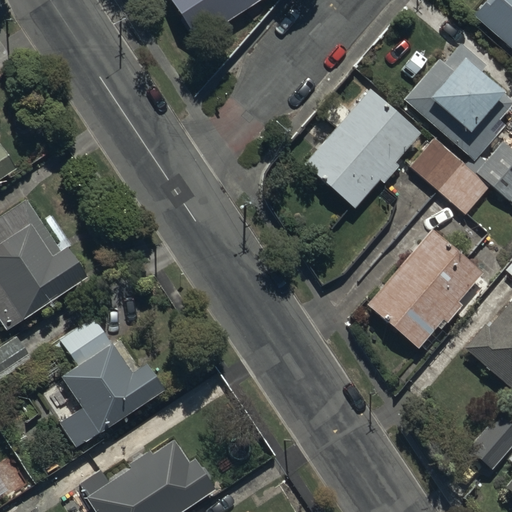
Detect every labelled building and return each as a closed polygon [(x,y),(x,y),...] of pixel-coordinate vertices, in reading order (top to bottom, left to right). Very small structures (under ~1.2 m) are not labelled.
[(166,0),(194,44),(264,0),(166,0)] [(511,0),(487,0),(472,17),(511,53),(511,0)] [(464,166),(489,186),(511,206),(511,152),(501,143),(496,148),(490,143),(504,127),(498,122),(511,105),(480,77),(486,69),(459,46),(442,65),(437,60),(401,102),(469,161),(464,166)] [(419,137),(368,92),(302,166),(353,211),(378,183),(382,187),(398,169),(394,165),(419,137)] [(435,192),(460,163),(432,138),(407,167),(435,192)] [(0,180),(14,171),(0,149),(0,180)] [(460,163),(435,192),(463,216),(489,186),(464,166),(460,163)] [(24,202),(0,217),(0,325),(5,333),(9,331),(14,338),(53,313),(47,305),(85,281),(64,249),(58,253),(24,202)] [(431,231),(365,306),(416,350),(419,347),(424,350),(440,332),(439,330),(460,307),(456,303),(481,275),(431,231)] [(511,260),(503,271),(511,278),(511,260)] [(511,299),(486,329),(483,326),(462,349),(510,391),(511,389),(511,299)] [(121,420),(160,393),(142,367),(137,370),(118,342),(112,346),(93,318),(46,350),(55,363),(66,355),(75,369),(59,380),(60,382),(43,394),(62,421),(58,424),(75,450),(77,448),(82,455),(125,426),(121,420)] [(0,372),(25,355),(14,339),(0,348),(0,372)] [(487,475),(511,445),(511,430),(496,416),(463,454),(487,475)] [(181,511),(213,491),(193,461),(188,464),(173,442),(150,457),(147,452),(125,467),(128,472),(108,485),(98,471),(77,485),(87,499),(84,501),(91,511),(181,511)] [(511,453),(506,461),(511,466),(511,477),(499,492),(511,502),(511,453)] [(46,484),(6,510),(7,511),(59,511),(63,510),(46,484)]
